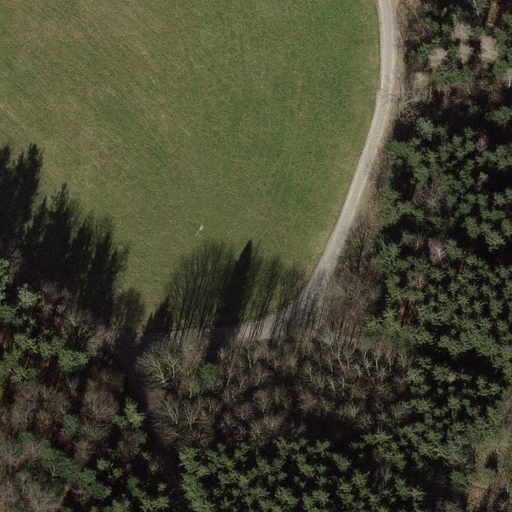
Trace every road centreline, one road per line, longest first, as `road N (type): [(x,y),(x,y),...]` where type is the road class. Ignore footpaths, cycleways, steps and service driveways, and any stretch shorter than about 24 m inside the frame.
road 1 (track): [(384,0),(390,51),(380,126),(339,242),(308,299),(250,332),(114,343)]
road 2 (track): [(283,320),(511,393)]
road 3 (track): [(114,343),(138,382),(185,511)]
road 4 (track): [(114,343),(0,246)]
